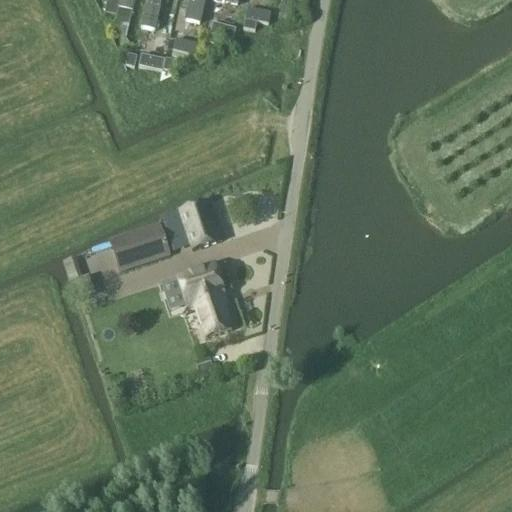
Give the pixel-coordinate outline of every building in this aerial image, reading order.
[(126,47),(136,0),(111,0),(107,21),(117,23),(112,44),(126,47)] [(156,0),(155,7),(171,11),(173,0),(156,0)] [(180,0),(177,18),(201,23),(205,0),(180,0)] [(213,0),(212,8),(237,14),(239,0),(213,0)] [(301,0),(280,0),(278,18),(289,20),(291,11),(302,13),(305,0),(301,0)] [(254,34),(255,25),(267,27),(269,15),(245,11),(242,32),(254,34)] [(232,43),(235,32),(212,26),(206,46),(218,49),(220,40),(232,43)] [(195,60),(198,48),(175,42),(172,54),(188,58),(195,60)] [(187,64),(188,58),(172,54),(170,60),(187,64)] [(127,58),(125,69),(133,71),(136,60),(127,58)] [(161,75),(163,63),(140,58),(136,79),(147,81),(149,72),(161,75)] [(165,62),(162,73),(171,75),(173,64),(165,62)] [(179,215),(180,219),(191,250),(192,254),(219,245),(206,206),(179,215)] [(119,274),(168,258),(159,229),(109,246),(119,274)] [(210,268),(173,282),(184,312),(191,309),(203,343),(229,334),(217,300),(221,298),(210,268)] [(198,376),(212,372),(208,360),(194,365),(198,376)]
